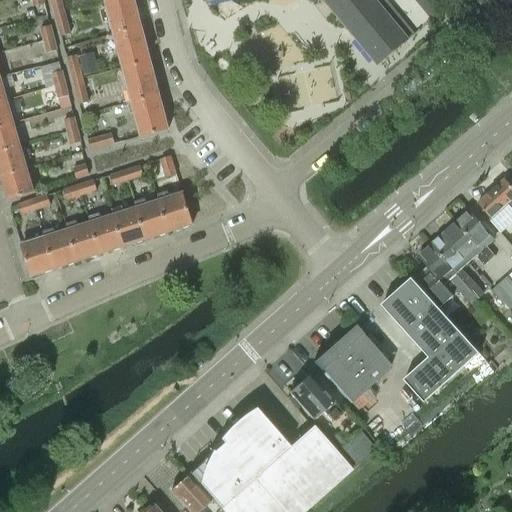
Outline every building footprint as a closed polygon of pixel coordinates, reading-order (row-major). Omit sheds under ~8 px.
[(55,0),(51,1),(55,13),(63,11),(60,0),(55,0)] [(104,0),(114,34),(141,27),(133,0),(104,0)] [(203,0),(205,2),(214,0),(322,0),(377,65),(408,40),(385,12),(392,6),(386,0),(203,0)] [(66,22),(63,11),(55,13),(58,25),(66,22)] [(66,22),(58,25),(61,36),(69,34),(66,22)] [(41,28),(44,40),(53,38),(50,26),(41,28)] [(123,68),(150,61),(141,27),(114,34),(123,68)] [(56,50),(53,38),(44,40),(48,53),(56,50)] [(67,58),(70,69),(78,67),(75,55),(67,58)] [(94,60),(82,63),(85,75),(97,72),(94,60)] [(132,102),(159,95),(150,61),(123,68),(132,102)] [(70,69),(73,81),(81,79),(78,67),(70,69)] [(53,73),(56,86),(65,84),(61,71),(53,73)] [(84,90),(81,79),(73,81),(76,93),(84,90)] [(68,96),(65,84),(56,86),(59,98),(68,96)] [(87,102),(84,90),(76,93),(78,104),(87,102)] [(159,95),(132,102),(141,137),(168,129),(159,95)] [(68,96),(59,98),(62,108),(70,106),(68,96)] [(0,126),(13,123),(7,100),(0,102),(0,126)] [(65,120),(68,132),(77,130),(73,117),(65,120)] [(0,151),(20,146),(13,123),(0,126),(0,151)] [(80,142),(77,130),(68,132),(71,145),(80,142)] [(102,146),(114,143),(111,134),(100,138),(102,146)] [(91,150),(102,146),(100,138),(88,141),(91,150)] [(0,174),(0,176),(27,169),(20,146),(0,151),(0,174)] [(170,156),(160,159),(166,176),(175,173),(170,156)] [(85,165),(73,169),(76,179),(88,174),(85,165)] [(139,166),(125,171),(128,180),(142,176),(139,166)] [(33,193),(27,169),(0,176),(7,200),(33,193)] [(113,185),(128,180),(125,171),(110,176),(113,185)] [(93,181),(78,186),(81,195),(96,190),(93,181)] [(511,187),(505,181),(478,204),(492,219),(508,204),(511,209),(511,187)] [(67,200),(81,195),(78,186),(64,190),(67,200)] [(159,201),(169,232),(180,228),(182,229),(187,227),(189,225),(192,224),(182,194),(159,201)] [(47,196),(32,201),(35,210),(50,205),(47,196)] [(20,215),(35,210),(32,201),(17,205),(20,215)] [(169,232),(159,201),(136,209),(146,239),(157,236),(159,236),(165,234),(166,233),(169,232)] [(146,239),(136,209),(113,216),(123,246),(134,243),(136,243),(142,242),(143,240),(146,239)] [(456,224),(490,262),(495,257),(487,248),(494,241),(469,212),(456,224)] [(123,246),(113,216),(91,223),(100,254),(111,250),(113,251),(119,249),(121,247),(123,246)] [(100,254),(91,223),(68,231),(77,261),(88,258),(90,258),(96,256),(98,255),(100,254)] [(456,224),(444,235),(469,264),(476,258),(484,267),(490,262),(456,224)] [(68,231),(45,238),(54,268),(65,265),(68,265),(73,264),(75,262),(77,261),(68,231)] [(469,264),(444,235),(431,246),(478,300),(484,295),(462,270),(469,264)] [(54,268),(45,238),(21,246),(31,276),(43,272),(45,273),(50,271),(52,269),(54,268)] [(430,270),(415,283),(439,310),(456,295),(460,295),(471,306),(478,300),(431,246),(419,257),(430,270)] [(511,308),(511,282),(508,278),(494,291),(510,310),(511,308)] [(439,310),(415,283),(412,279),(382,306),(429,358),(404,381),(424,403),(479,354),(439,310)] [(312,362),(349,404),(390,368),(353,326),(312,362)] [(342,413),(308,375),(299,383),(295,384),(291,387),(291,391),(289,393),(313,420),(322,412),(331,422),(342,413)] [(335,453),(312,427),(288,449),(257,413),(190,473),(189,473),(188,474),(221,511),(304,511),(374,450),(359,431),(335,453)] [(202,511),(201,510),(210,502),(188,476),(171,491),(189,511),(202,511)]
